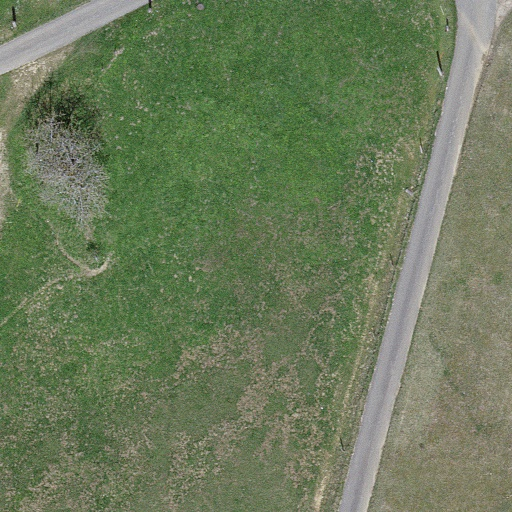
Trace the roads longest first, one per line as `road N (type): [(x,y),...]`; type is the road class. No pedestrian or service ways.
road 1 (unclassified): [(352,511),(474,53),(475,0)]
road 2 (unclassified): [(138,0),(0,58)]
